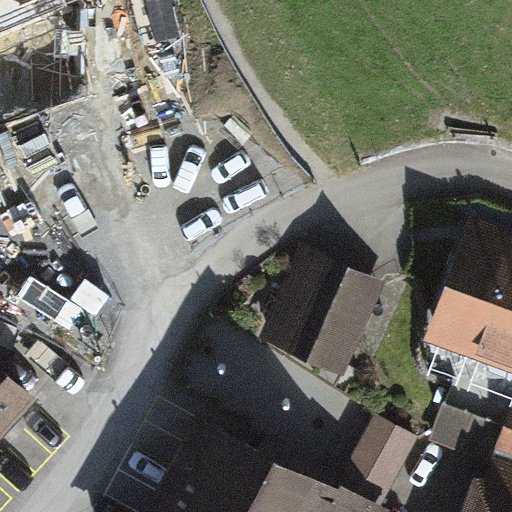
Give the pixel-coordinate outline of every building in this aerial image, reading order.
[(120,0),(57,0),(61,9),(57,10),(73,49),(131,26),(120,0)] [(110,235),(22,168),(0,197),(0,292),(42,325),(110,235)] [(511,259),(467,243),(436,326),(511,354),(511,259)] [(335,358),(370,281),(303,251),(268,328),(335,358)] [(178,391),(312,439),(337,370),(203,322),(178,391)] [(0,367),(0,420),(26,393),(0,367)] [(495,455),(511,410),(511,397),(453,376),(443,403),(427,397),(420,415),(436,421),(432,431),(495,455)] [(511,511),(511,410),(495,455),(473,511),(511,511)] [(283,464),(202,419),(152,511),(371,511),(377,502),(340,482),(335,492),(327,488),(335,474),(290,450),(283,464)]
